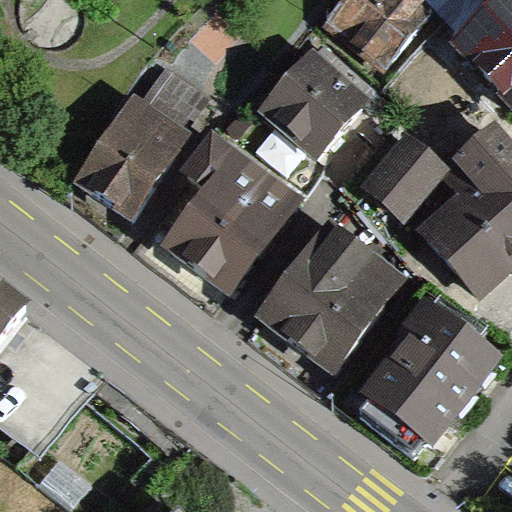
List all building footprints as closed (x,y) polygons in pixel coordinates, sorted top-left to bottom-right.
[(349,0),(325,28),(382,76),(431,18),(409,0),(349,0)] [(499,3),(495,0),(426,0),(425,1),(460,39),(499,3)] [(511,0),(506,0),(453,50),(511,113),(511,0)] [(368,108),(310,57),(258,119),(318,170),(368,108)] [(187,135),(210,102),(165,72),(142,105),(132,99),(72,187),(132,228),(192,139),(187,135)] [(511,278),(511,146),(495,127),(449,167),(466,187),(415,230),(479,306),(511,278)] [(401,231),(451,176),(407,136),(357,191),(401,231)] [(305,202),(213,138),(186,177),(205,190),(159,255),(232,306),(305,202)] [(411,284),(334,225),(254,330),(331,389),(411,284)] [(0,353),(31,314),(0,289),(0,353)] [(386,350),(396,357),(362,402),(433,456),(504,365),(423,302),(386,350)] [(60,464),(44,487),(74,508),(90,485),(60,464)]
